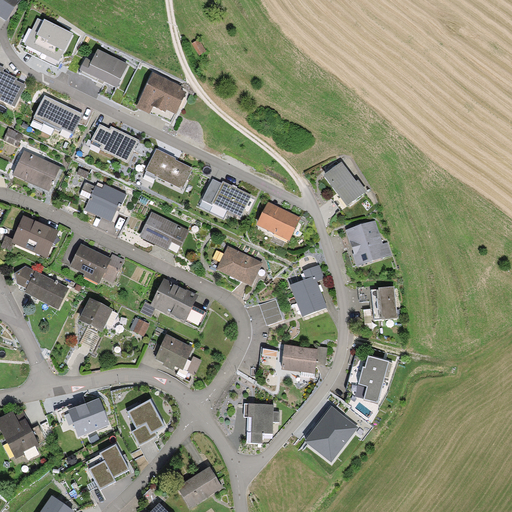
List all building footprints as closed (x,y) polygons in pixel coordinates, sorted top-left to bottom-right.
[(0,0),(0,18),(6,23),(21,0),(0,0)] [(73,35),(39,19),(26,47),(29,48),(27,53),(58,67),(73,35)] [(199,42),(192,45),(198,56),(205,53),(199,42)] [(128,65),(98,50),(92,61),(86,58),(78,74),(99,84),(104,86),(105,84),(117,89),(128,65)] [(0,65),(0,100),(15,107),(26,85),(16,81),(17,79),(3,72),(5,68),(0,65)] [(182,87),(153,74),(136,109),(149,115),(150,113),(171,123),(185,93),(180,91),(182,87)] [(83,114),(46,95),(33,121),(44,126),(45,123),(61,131),(62,129),(73,135),(83,114)] [(101,149),(101,150),(127,162),(139,140),(111,127),(110,130),(100,125),(91,144),(101,149)] [(9,128),(3,141),(18,147),(24,135),(9,128)] [(157,149),(146,171),(155,176),(154,177),(182,190),(193,169),(175,160),(176,158),(171,156),(157,149)] [(24,151),(13,175),(36,187),(49,193),(61,168),(24,151)] [(342,162),(324,176),(337,193),(330,198),(341,212),(368,192),(359,180),(357,182),(342,162)] [(80,169),(77,174),(87,179),(89,173),(80,169)] [(212,203),(222,184),(213,179),(202,201),(213,206),(214,204),(212,203)] [(222,184),(212,203),(214,204),(241,218),(252,196),(236,188),(223,181),(222,184)] [(127,195),(105,185),(102,190),(96,187),(86,182),(82,190),(83,190),(92,194),(90,199),(85,210),(111,223),(119,207),(121,208),(127,195)] [(90,199),(92,194),(83,190),(80,195),(90,199)] [(290,212),(268,202),(257,226),(274,234),(271,239),(283,245),(285,239),(290,241),(301,218),(290,212)] [(190,231),(152,213),(140,237),(168,250),(172,242),(182,247),(190,231)] [(41,225),(24,217),(14,240),(12,244),(14,245),(47,259),(58,232),(41,225)] [(363,225),(346,231),(357,266),(392,255),(388,242),(383,244),(375,221),(363,225)] [(12,244),(14,240),(6,237),(1,248),(10,252),(14,245),(12,244)] [(81,245),(70,268),(85,275),(84,277),(99,284),(102,278),(111,259),(110,259),(93,251),(81,245)] [(229,247),(218,271),(252,286),(257,275),(263,263),(229,247)] [(111,259),(102,278),(113,284),(125,260),(113,254),(110,259),(111,259)] [(58,310),(69,289),(26,266),(15,274),(17,285),(20,286),(20,291),(58,310)] [(307,280),(291,286),(302,317),(327,308),(319,288),(317,282),(324,279),(319,266),(304,271),(307,280)] [(152,305),(151,307),(155,309),(185,323),(186,321),(193,307),(199,296),(164,279),(152,305)] [(373,305),(374,321),(397,318),(394,289),(371,291),(373,305)] [(85,310),(79,321),(101,332),(112,310),(90,300),(85,310)] [(275,300),(259,305),(266,326),(282,320),(275,300)] [(152,317),(155,309),(151,307),(152,305),(146,302),(141,312),(152,317)] [(206,313),(193,307),(186,321),(199,327),(206,313)] [(136,318),(131,330),(144,336),(149,324),(136,318)] [(88,328),(81,343),(93,348),(100,333),(88,328)] [(183,371),(194,348),(167,335),(155,360),(162,364),(161,366),(174,372),(176,368),(183,371)] [(286,346),(283,370),(315,374),(316,366),(318,350),(305,348),(286,346)] [(318,350),(316,366),(325,367),(328,348),(319,347),(318,350)] [(194,357),(187,371),(195,374),(201,361),(194,357)] [(368,360),(356,357),(353,367),(346,391),(365,396),(364,400),(378,404),(385,378),(389,379),(393,363),(369,357),(368,360)] [(106,415),(99,399),(74,409),(72,405),(54,412),(62,432),(74,427),(78,438),(110,425),(106,415)] [(164,427),(150,402),(130,414),(139,430),(134,432),(140,444),(156,435),(154,432),(164,427)] [(264,434),(273,435),(274,422),(280,423),(280,412),(276,412),(274,412),(274,405),(244,404),(244,418),(247,418),(247,443),(263,443),(264,434)] [(359,427),(331,407),(314,431),(304,443),(332,463),(359,427)] [(13,413),(0,419),(0,430),(15,459),(40,447),(38,443),(45,439),(38,427),(31,431),(27,424),(22,414),(15,417),(13,413)] [(123,460),(116,447),(101,455),(105,463),(91,470),(101,489),(115,481),(114,478),(128,470),(123,460)] [(210,467),(177,488),(190,508),(211,495),(223,487),(210,467)] [(52,497),(41,511),(73,511),(74,511),(52,497)]
